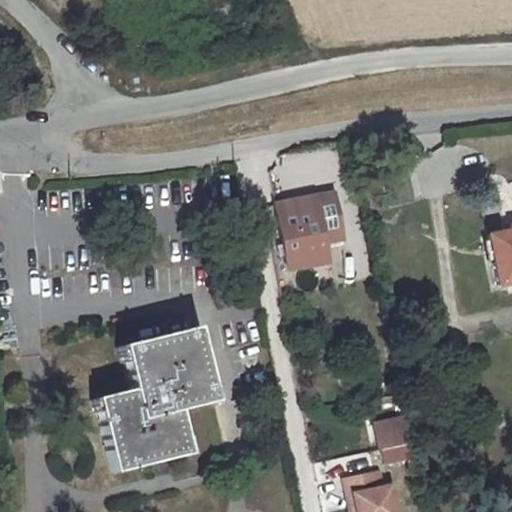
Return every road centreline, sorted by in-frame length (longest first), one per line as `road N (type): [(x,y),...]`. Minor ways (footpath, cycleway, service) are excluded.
road 1 (unclassified): [(92,117),(365,63),(511,54)]
road 2 (residential): [(92,117),(66,55),(10,0)]
